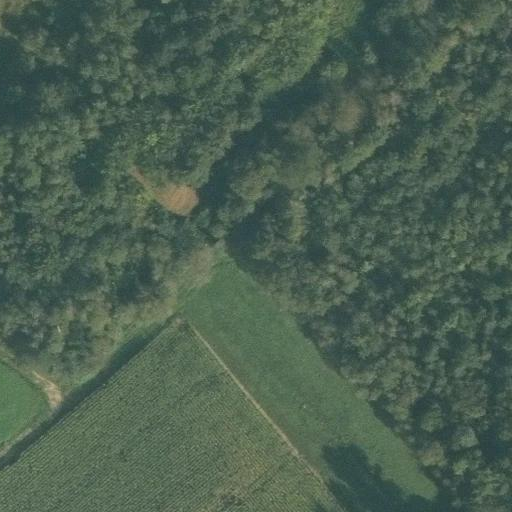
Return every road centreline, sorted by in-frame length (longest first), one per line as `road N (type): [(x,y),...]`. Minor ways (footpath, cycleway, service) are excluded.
road 1 (track): [(55,409),(236,234)]
road 2 (track): [(0,462),(55,409),(52,386),(0,349)]
